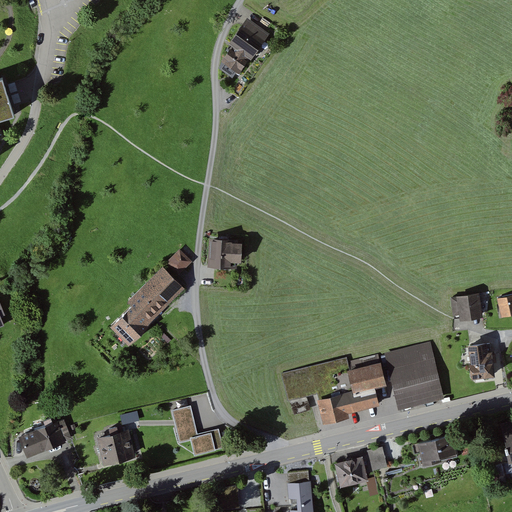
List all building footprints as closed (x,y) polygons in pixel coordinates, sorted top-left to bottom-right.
[(229,53),(223,62),(243,75),(270,35),(248,19),(226,51),(229,53)] [(0,123),(18,118),(5,80),(0,81),(0,123)] [(243,240),(211,239),(210,269),(232,270),(232,264),(242,264),(243,240)] [(181,250),(167,264),(180,276),(193,262),(181,250)] [(134,307),(112,328),(131,347),(188,291),(165,267),(129,302),(134,307)] [(485,318),(481,294),(451,299),(454,317),(461,316),(462,322),(485,318)] [(511,295),(498,299),(502,319),(511,316),(511,295)] [(431,342),(387,353),(401,410),(445,399),(431,342)] [(487,344),(470,347),(474,380),(497,377),(494,353),(488,354),(487,344)] [(382,362),(349,370),(354,393),(387,384),(382,362)] [(352,391),(318,399),(325,424),(350,418),(349,414),(382,406),(377,388),(353,394),(352,391)] [(174,408),(180,440),(193,438),(196,453),(224,447),(220,429),(198,433),(192,405),(174,408)] [(65,418),(20,437),(29,458),(74,439),(65,418)] [(511,421),(502,424),(511,463),(511,462),(511,421)] [(130,430),(99,438),(106,465),(137,457),(130,430)] [(455,433),(419,443),(425,465),(461,455),(455,433)] [(384,447),(368,451),(373,470),(389,466),(384,447)] [(364,456),(336,464),(342,487),(370,480),(364,456)] [(378,492),(374,479),(367,482),(372,494),(378,492)] [(314,511),(312,481),(289,484),(290,499),(297,499),(298,509),(291,510),(291,511),(314,511)] [(222,508),(241,507),(239,486),(220,487),(222,508)]
